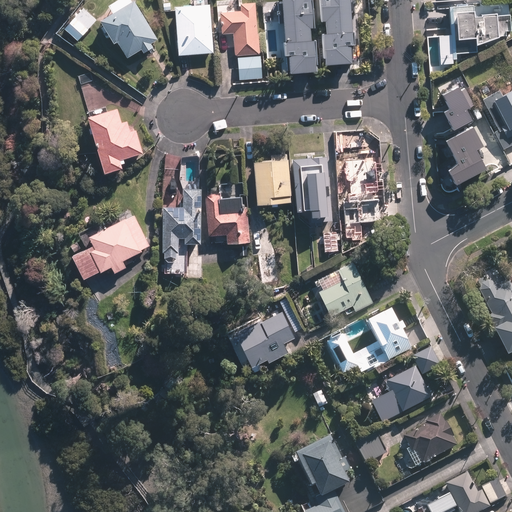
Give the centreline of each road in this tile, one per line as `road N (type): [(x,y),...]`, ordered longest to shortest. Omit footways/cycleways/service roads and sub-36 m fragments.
road 1 (residential): [(405,99),(185,113)]
road 2 (residential): [(418,250),(511,444)]
road 3 (residential): [(405,99),(418,250)]
